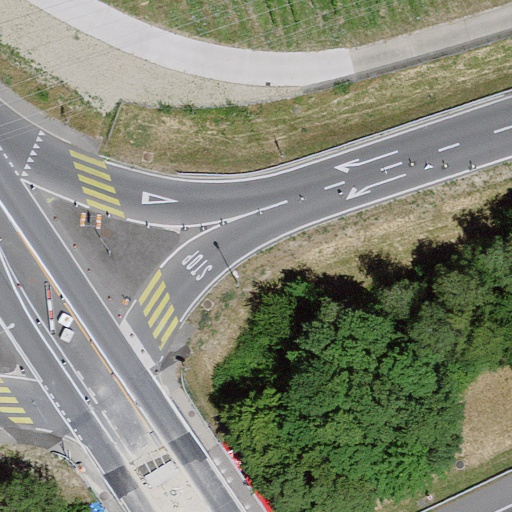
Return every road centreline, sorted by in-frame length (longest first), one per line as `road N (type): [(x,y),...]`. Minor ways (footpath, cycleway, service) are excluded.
road 1 (track): [(62,0),(148,43),(248,68),(313,70),(370,60),(511,17)]
road 2 (motorway): [(283,203),(127,193),(0,137)]
road 3 (motorway): [(511,134),(283,203)]
road 4 (motorway): [(283,203),(181,245),(99,254)]
